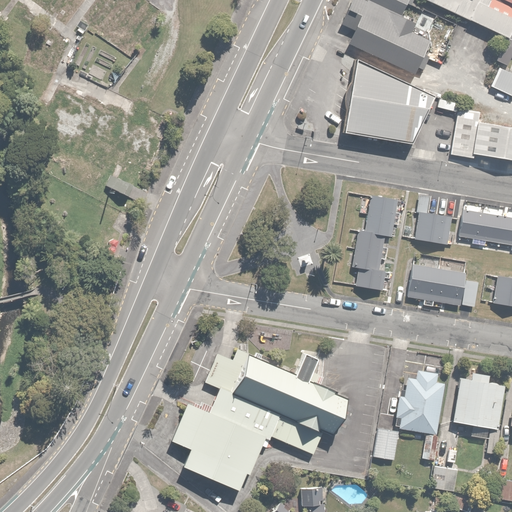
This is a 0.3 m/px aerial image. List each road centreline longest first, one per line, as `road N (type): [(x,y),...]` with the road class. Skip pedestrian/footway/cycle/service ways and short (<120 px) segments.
road 1 (residential): [(176,284),(511,342)]
road 2 (primary): [(9,511),(81,432),(152,276)]
road 3 (residential): [(511,187),(246,137)]
road 4 (primary): [(152,276),(221,125)]
road 5 (primary): [(246,137),(176,284)]
road 6 (primary): [(176,284),(106,426)]
road 7 (primary): [(311,0),(246,137)]
road 8 (primary): [(221,125),(279,0)]
